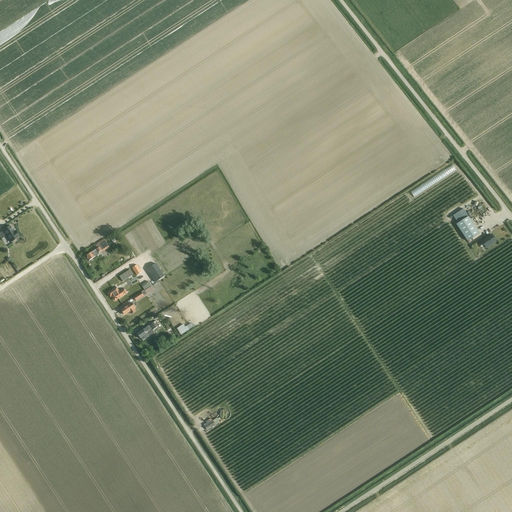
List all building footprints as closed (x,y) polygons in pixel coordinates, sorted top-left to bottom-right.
[(481,205),(487,213),(490,210),(485,203),(481,205)] [(468,217),(456,224),(468,241),(479,233),(468,217)] [(3,230),(11,243),(13,241),(14,242),(15,242),(16,241),(17,240),(16,239),(18,238),(19,237),(16,231),(14,232),(10,226),(3,230)] [(486,248),(496,242),(492,235),(482,241),(486,248)] [(110,246),(104,239),(101,241),(102,242),(96,246),(98,248),(86,256),(89,261),(100,254),(99,252),(106,248),(106,249),(110,246)] [(137,275),(142,272),(138,265),(133,268),(137,275)] [(160,281),(157,277),(144,285),(148,292),(153,289),(151,286),(160,281)] [(115,300),(127,293),(124,289),(120,293),(117,288),(109,293),(110,296),(112,295),(115,300)] [(134,297),(136,301),(144,296),(141,292),(134,297)] [(125,315),(130,311),(132,314),(136,311),(134,309),(135,308),(132,303),(121,310),(125,315)] [(137,333),(140,338),(141,338),(142,340),(149,336),(146,332),(151,329),(152,330),(157,327),(154,322),(137,333)] [(220,414),(220,416),(221,418),(223,420),(226,420),(228,419),(229,418),(230,416),(230,413),(229,411),(227,410),(225,409),(223,410),(221,411),(220,414)] [(213,421),(204,426),(207,431),(220,422),(217,418),(213,421)]
